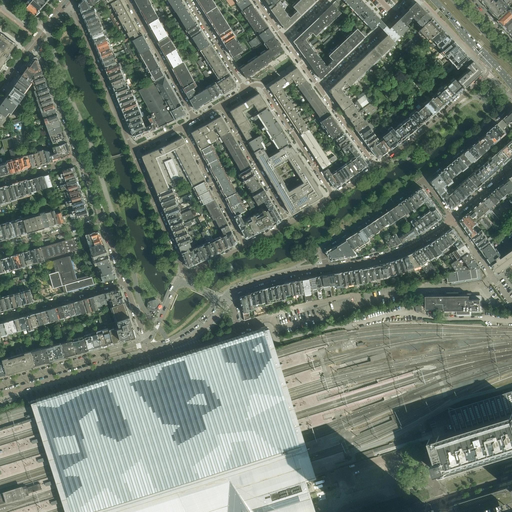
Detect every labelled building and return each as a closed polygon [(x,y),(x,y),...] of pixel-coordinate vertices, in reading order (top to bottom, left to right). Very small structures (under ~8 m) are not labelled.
[(43,6),(36,0),(29,0),(28,1),(31,3),(30,3),(39,11),(43,6)] [(90,8),(85,0),(81,0),(79,3),(78,3),(78,5),(79,5),(79,6),(82,12),(90,9),(90,8)] [(137,30),(132,20),(120,0),(116,0),(110,3),(129,38),(126,40),(124,41),(125,42),(134,37),(134,38),(142,34),(140,35),(139,33),(137,30)] [(147,0),(142,0),(136,4),(140,11),(151,5),(150,3),(151,3),(149,0),(148,0),(147,0)] [(186,6),(181,0),(167,0),(175,12),(186,6)] [(214,2),(212,0),(196,0),(202,10),(214,2)] [(239,0),(236,3),(242,11),(252,4),(249,0),(239,0)] [(279,1),(280,0),(263,0),(268,7),(270,10),(279,1)] [(308,8),(299,0),(298,0),(296,2),(304,11),(308,8)] [(315,1),(313,0),(299,0),(308,8),(315,1)] [(363,2),(361,0),(356,0),(349,6),(354,11),(363,2)] [(509,6),(511,3),(511,2),(509,0),(483,0),(486,3),(490,8),(489,9),(493,13),(494,13),(497,16),(496,17),(499,19),(509,9),(511,8),(509,6)] [(31,3),(28,1),(27,2),(26,3),(27,4),(24,7),(30,12),(35,16),(39,11),(30,3),(31,3)] [(291,17),(288,13),(285,9),(288,6),(285,3),(282,6),(282,5),(279,1),(270,10),(282,25),(291,17)] [(222,15),(218,9),(214,2),(202,10),(211,23),(222,15)] [(286,29),(304,11),(296,2),(292,6),(296,10),(294,12),(294,13),(291,17),(282,25),(285,30),(286,29)] [(368,6),(363,2),(354,11),(358,15),(368,6)] [(412,17),(421,7),(416,2),(399,19),(409,28),(406,25),(411,21),(410,20),(413,17),(412,17)] [(252,4),(242,11),(241,12),(242,11),(243,13),(242,14),(243,15),(244,15),(255,8),(252,4)] [(334,20),(341,13),(332,4),(325,11),(334,20)] [(151,5),(140,11),(148,24),(158,18),(151,5)] [(186,6),(175,12),(181,20),(191,14),(186,6)] [(372,11),(368,6),(358,15),(362,20),(372,11)] [(416,21),(426,12),(421,7),(412,17),(413,17),(416,21)] [(84,18),(96,13),(97,13),(95,8),(93,8),(90,9),(82,12),(83,16),(82,16),(83,18),(84,18)] [(255,8),(244,15),(246,17),(245,18),(246,19),(247,19),(257,12),(255,8)] [(504,26),(511,18),(511,12),(510,10),(509,9),(499,19),(498,20),(504,26)] [(327,26),(334,20),(325,11),(318,17),(327,26)] [(376,15),(372,11),(362,20),(367,25),(376,15)] [(257,12),(247,19),(249,21),(248,22),(249,24),(250,23),(260,16),(257,12)] [(420,27),(430,17),(426,12),(416,21),(419,24),(418,25),(420,27)] [(86,23),(98,18),(96,13),(84,18),(86,23)] [(196,23),(191,14),(181,20),(180,21),(181,24),(182,23),(186,29),(196,23)] [(230,28),(226,21),(222,15),(211,23),(219,35),(229,29),(230,28)] [(382,21),(376,15),(367,25),(372,30),(378,24),(382,28),(385,32),(389,28),(385,24),(382,21)] [(260,16),(250,23),(251,25),(250,26),(252,27),(253,27),(263,19),(260,16)] [(88,27),(100,22),(102,21),(101,17),(98,18),(86,23),(88,27)] [(318,17),(308,27),(312,32),(315,35),(316,36),(327,26),(318,17)] [(158,18),(148,24),(150,29),(160,23),(158,18)] [(429,40),(430,39),(442,29),(432,18),(420,29),(418,30),(418,32),(421,35),(423,35),(423,34),(428,40),(429,40)] [(255,31),(266,23),(263,19),(253,27),(254,29),(253,29),(254,31),(255,31)] [(399,19),(395,22),(405,32),(409,28),(399,19)] [(90,32),(102,26),(100,22),(88,27),(90,32)] [(395,22),(391,27),(400,37),(405,32),(395,22)] [(168,36),(163,27),(162,27),(160,23),(150,29),(157,42),(168,36)] [(187,35),(199,27),(196,23),(186,29),(178,34),(180,38),(187,35)] [(259,35),(269,28),(266,23),(255,31),(257,33),(256,33),(258,35),(259,35)] [(91,36),(104,31),(102,26),(90,32),(91,36)] [(192,38),(202,31),(199,27),(187,35),(180,38),(181,40),(183,43),(185,42),(190,39),(188,36),(190,35),(192,38)] [(308,27),(294,40),(293,41),(295,45),(306,38),(307,36),(308,37),(309,36),(309,35),(311,33),(314,36),(315,35),(312,32),(308,27)] [(385,32),(388,34),(395,42),(400,37),(391,27),(389,28),(385,32)] [(221,39),(233,32),(230,28),(229,29),(219,35),(221,39)] [(269,28),(259,35),(264,43),(265,43),(274,37),(275,36),(269,28)] [(365,37),(360,32),(356,28),(352,31),(361,40),(365,37)] [(435,46),(448,35),(442,29),(430,39),(433,42),(429,46),(432,48),(435,46)] [(93,41),(106,35),(104,31),(91,36),(93,41)] [(202,31),(192,38),(200,51),(210,44),(202,31)] [(361,40),(352,31),(342,41),(350,50),(361,40)] [(224,43),(234,37),(235,37),(238,35),(237,33),(235,35),(233,32),(221,39),(224,43)] [(329,33),(322,40),(324,42),(331,35),(329,33)] [(0,67),(16,46),(6,38),(5,40),(3,38),(4,37),(0,34),(0,67)] [(383,56),(396,43),(395,42),(388,34),(374,47),(383,56)] [(95,46),(109,40),(108,38),(107,38),(106,35),(93,41),(95,46)] [(135,45),(145,40),(142,35),(133,41),(135,45)] [(425,43),(420,37),(418,39),(415,35),(402,48),(409,56),(425,43)] [(442,51),(454,42),(454,41),(450,38),(451,38),(448,35),(435,46),(438,50),(440,49),(442,51)] [(160,46),(169,41),(170,40),(171,40),(168,36),(157,42),(160,46)] [(325,46),(334,38),(332,36),(323,44),(325,46)] [(243,49),(241,45),(238,41),(237,41),(236,38),(235,37),(234,37),(224,43),(232,56),(238,52),(243,49)] [(262,45),(257,37),(249,43),(253,49),(255,48),(256,48),(262,45)] [(283,50),(280,45),(281,45),(281,44),(278,41),(277,40),(277,41),(274,37),(265,43),(269,49),(274,56),(283,50)] [(311,45),(309,43),(306,38),(295,45),(304,57),(315,50),(312,46),(311,45)] [(109,40),(95,46),(97,50),(110,45),(111,45),(109,40)] [(145,40),(135,45),(137,49),(147,44),(145,40)] [(162,51),(172,45),(173,44),(171,40),(170,40),(169,41),(160,46),(162,51)] [(340,60),(350,50),(342,41),(331,51),(340,60)] [(470,58),(465,53),(454,42),(442,51),(442,52),(452,63),(457,68),(459,67),(470,58)] [(130,45),(128,43),(126,44),(133,58),(135,57),(129,46),(130,45)] [(140,54),(150,49),(147,44),(137,49),(140,54)] [(165,56),(174,50),(176,49),(176,48),(174,44),(173,44),(172,45),(162,51),(165,56)] [(216,54),(213,49),(210,44),(200,51),(206,60),(216,54)] [(110,45),(97,50),(99,55),(112,50),(113,49),(112,47),(111,48),(110,45)] [(374,47),(367,54),(376,63),(383,56),(374,47)] [(142,58),(152,53),(150,49),(140,54),(142,58)] [(180,57),(177,53),(176,51),(177,50),(176,49),(174,50),(165,56),(170,64),(180,57)] [(269,49),(253,60),(259,69),(263,66),(263,67),(264,67),(268,65),(268,64),(268,63),(272,60),(270,58),(274,56),(269,49)] [(112,50),(99,55),(101,60),(114,55),(112,50)] [(323,62),(318,56),(315,50),(304,57),(313,69),(323,62)] [(340,60),(331,51),(328,54),(331,58),(336,64),(340,60)] [(242,57),(238,52),(232,56),(235,61),(242,57)] [(145,63),(155,57),(152,53),(142,58),(145,63)] [(222,63),(219,59),(216,54),(206,60),(212,69),(222,63)] [(362,76),(376,63),(367,54),(353,67),(362,76)] [(114,55),(101,60),(103,64),(116,59),(114,55)] [(42,71),(37,58),(35,57),(28,67),(35,73),(42,71)] [(147,67),(157,62),(155,57),(145,63),(147,67)] [(180,57),(170,64),(176,76),(187,70),(185,65),(184,66),(180,57)] [(328,71),(336,64),(331,58),(329,61),(328,60),(326,62),(325,61),(323,62),(326,66),(325,67),(328,71)] [(470,58),(459,67),(462,70),(466,67),(466,66),(472,61),(470,58)] [(116,59),(103,64),(105,69),(118,64),(116,59)] [(253,60),(240,69),(246,78),(250,75),(251,75),(251,76),(255,73),(255,72),(259,69),(253,60)] [(473,62),(472,61),(466,66),(466,67),(469,70),(457,80),(464,88),(464,87),(482,71),(473,61),(473,62)] [(157,62),(147,67),(150,71),(159,66),(157,62)] [(328,71),(325,67),(326,66),(323,62),(313,69),(319,78),(320,79),(321,78),(328,71)] [(118,64),(105,69),(107,74),(122,68),(120,63),(118,64)] [(228,72),(225,67),(222,63),(212,69),(218,78),(216,79),(217,79),(228,72)] [(159,66),(150,71),(152,76),(162,70),(159,66)] [(31,78),(33,74),(35,73),(28,67),(22,75),(31,82),(32,80),(31,78)] [(297,67),(286,76),(284,77),(285,78),(284,79),(288,85),(294,81),(298,87),(306,81),(306,80),(302,74),(301,72),(297,67)] [(362,76),(353,67),(343,77),(349,84),(351,86),(362,76)] [(122,68),(107,74),(109,79),(125,74),(122,68)] [(162,70),(152,76),(154,80),(164,75),(162,70)] [(187,70),(176,76),(183,88),(194,81),(187,70)] [(44,77),(42,71),(35,73),(33,74),(35,79),(44,77)] [(236,84),(233,81),(233,80),(232,79),(232,78),(229,74),(228,72),(217,79),(218,81),(215,83),(223,94),(235,87),(236,84)] [(125,74),(109,79),(112,85),(126,79),(125,76),(126,75),(125,74)] [(31,82),(22,75),(18,81),(27,88),(28,87),(29,88),(33,83),(31,82)] [(181,105),(165,76),(155,81),(170,110),(181,105)] [(46,82),(44,77),(35,79),(33,80),(32,80),(31,82),(33,83),(35,82),(36,85),(46,82)] [(342,87),(345,85),(346,86),(349,84),(343,77),(329,90),(328,91),(331,94),(342,87)] [(309,129),(295,108),(282,89),(288,85),(284,79),(283,79),(282,78),(269,87),(292,122),(296,129),(300,135),(309,129)] [(114,90),(128,84),(126,79),(112,85),(114,90)] [(447,85),(455,95),(463,88),(454,79),(447,85)] [(18,81),(14,86),(24,93),(27,88),(18,81)] [(170,110),(155,81),(138,90),(153,116),(159,127),(175,120),(170,110)] [(194,81),(183,88),(185,93),(192,89),(196,86),(194,81)] [(330,114),(306,81),(298,87),(319,116),(313,120),(316,124),(330,114)] [(36,85),(33,86),(35,91),(37,90),(37,91),(47,87),(46,82),(36,85)] [(223,94),(215,83),(215,82),(212,84),(209,85),(217,97),(223,94)] [(116,95),(130,90),(129,88),(132,87),(130,83),(128,84),(114,90),(116,95)] [(455,95),(447,85),(446,84),(442,87),(442,86),(437,90),(438,91),(435,93),(437,96),(444,105),(455,95)] [(217,97),(209,85),(206,88),(206,89),(213,100),(217,97)] [(25,94),(24,93),(14,86),(6,97),(17,105),(25,94)] [(37,90),(35,91),(34,91),(36,97),(39,96),(49,93),(47,87),(37,91),(37,90)] [(348,95),(346,92),(342,87),(331,94),(337,102),(348,95)] [(130,90),(116,95),(118,101),(132,95),(131,92),(133,91),(132,89),(130,90)] [(200,107),(191,95),(193,93),(194,92),(192,89),(185,93),(194,109),(196,109),(200,107)] [(213,100),(206,89),(201,92),(208,102),(213,100)] [(349,119),(373,101),(365,91),(357,97),(359,99),(352,104),(343,110),(349,119)] [(208,102),(201,92),(197,94),(204,105),(208,102)] [(49,93),(39,96),(36,97),(38,102),(41,101),(41,102),(51,98),(49,93)] [(204,105),(197,94),(195,96),(193,93),(191,95),(200,107),(204,105)] [(252,118),(268,108),(268,107),(265,103),(259,93),(246,101),(244,102),(239,105),(230,111),(238,126),(249,120),(251,119),(252,118)] [(134,94),(132,95),(118,101),(121,106),(134,100),(133,97),(135,96),(134,94)] [(352,104),(351,101),(352,101),(348,95),(337,102),(343,110),(352,104)] [(444,105),(437,96),(434,98),(433,97),(431,99),(439,109),(444,105)] [(17,105),(6,97),(2,104),(13,111),(17,105)] [(41,101),(38,102),(40,107),(42,106),(43,107),(53,103),(51,98),(41,102),(41,101)] [(439,109),(431,99),(427,102),(435,112),(439,109)] [(134,100),(121,106),(123,111),(137,106),(135,102),(137,102),(136,100),(134,100)] [(366,118),(369,116),(378,109),(373,101),(349,119),(354,127),(365,119),(366,118)] [(435,112),(427,102),(424,105),(424,106),(432,115),(435,112)] [(42,106),(40,107),(42,112),(44,111),(45,112),(55,108),(53,103),(43,107),(42,106)] [(13,111),(2,104),(0,106),(0,112),(6,117),(8,118),(13,111)] [(137,106),(123,111),(125,117),(139,111),(138,108),(139,107),(138,105),(137,106)] [(170,110),(175,120),(185,115),(186,113),(181,105),(170,110)] [(432,115),(424,106),(416,112),(425,121),(432,115)] [(44,111),(42,112),(44,118),(46,117),(46,118),(57,114),(55,108),(45,112),(44,111)] [(268,108),(252,118),(254,121),(260,118),(266,126),(261,128),(262,130),(265,129),(266,131),(267,130),(279,148),(281,147),(282,148),(290,143),(284,133),(281,129),(279,126),(279,125),(277,121),(274,117),(268,108)] [(141,110),(139,111),(125,117),(127,122),(139,117),(141,117),(140,113),(142,113),(141,110)] [(503,129),(509,124),(511,121),(511,110),(504,118),(503,119),(498,124),(503,129)] [(425,121),(416,112),(409,118),(417,128),(425,121)] [(46,117),(44,118),(46,124),(48,123),(59,120),(57,114),(46,118),(46,117)] [(159,127),(153,116),(150,117),(149,115),(146,116),(152,125),(154,130),(159,127)] [(320,126),(321,128),(334,119),(331,115),(320,122),(322,125),(320,126)] [(230,131),(222,118),(221,116),(207,124),(208,126),(206,126),(206,127),(205,125),(191,133),(200,149),(215,141),(215,140),(230,131)] [(139,117),(127,122),(130,128),(141,123),(139,117)] [(417,128),(409,118),(408,117),(401,123),(402,124),(410,134),(417,128)] [(357,131),(368,124),(370,122),(366,118),(365,119),(354,127),(357,131)] [(326,130),(337,123),(334,119),(321,128),(323,129),(325,128),(326,130)] [(48,123),(46,124),(48,129),(50,128),(51,129),(61,125),(59,120),(48,123)] [(249,120),(238,126),(248,143),(253,139),(251,136),(253,135),(250,131),(254,129),(249,120)] [(373,131),(377,128),(372,121),(370,122),(368,124),(357,131),(363,138),(373,131)] [(141,123),(130,128),(132,133),(144,129),(141,123)] [(337,123),(326,130),(328,133),(326,134),(327,136),(340,127),(337,123)] [(402,124),(401,123),(393,130),(402,140),(410,134),(402,124)] [(506,132),(503,129),(498,124),(493,128),(502,138),(504,136),(503,135),(506,132)] [(50,128),(48,129),(50,135),(52,134),(53,135),(63,131),(61,125),(51,129),(50,128)] [(136,138),(149,132),(154,130),(152,125),(144,129),(132,133),(134,138),(136,138)] [(340,127),(327,136),(328,137),(330,136),(332,138),(334,137),(343,131),(340,127)] [(402,140),(393,130),(391,127),(388,129),(389,131),(396,140),(398,143),(402,140)] [(493,128),(488,133),(496,141),(499,139),(500,140),(502,138),(493,128)] [(328,159),(309,129),(300,135),(322,169),(337,160),(334,155),(328,159)] [(18,158),(16,151),(16,150),(15,148),(16,148),(13,138),(12,138),(10,131),(0,134),(5,151),(9,150),(12,161),(15,171),(21,170),(18,158)] [(52,134),(50,135),(54,146),(56,145),(57,146),(67,143),(63,131),(53,135),(52,134)] [(343,131),(334,137),(337,141),(346,135),(343,131)] [(373,131),(363,138),(365,142),(376,135),(373,131)] [(396,140),(389,131),(382,136),(385,140),(391,148),(398,143),(396,140)] [(251,167),(230,132),(215,141),(218,145),(224,142),(242,173),(251,167)] [(488,133),(483,137),(491,145),(493,143),(495,144),(497,143),(496,141),(488,133)] [(337,147),(349,139),(346,135),(337,141),(334,143),(337,147)] [(376,135),(365,142),(368,146),(374,142),(376,140),(378,139),(376,135)] [(253,139),(248,143),(250,146),(252,149),(253,152),(260,148),(261,149),(263,148),(264,148),(261,142),(262,141),(261,140),(260,137),(259,136),(253,139)] [(382,136),(380,137),(381,139),(379,140),(387,152),(391,148),(385,140),(382,136)] [(204,179),(194,160),(182,137),(162,148),(159,149),(160,151),(162,154),(165,153),(167,152),(168,153),(171,151),(171,150),(174,148),(193,185),(204,179)] [(483,137),(480,140),(488,150),(490,149),(488,147),(491,145),(483,137)] [(344,149),(352,143),(349,139),(337,147),(339,149),(341,147),(343,150),(344,149)] [(379,140),(377,142),(376,140),(374,142),(383,155),(387,152),(379,140)] [(480,140),(475,144),(482,154),(483,154),(488,150),(480,140)] [(383,155),(374,142),(368,146),(376,157),(378,158),(383,155)] [(70,149),(67,143),(57,146),(56,145),(54,146),(52,147),(53,150),(55,150),(56,154),(70,149)] [(297,155),(298,154),(296,152),(292,146),(290,143),(282,148),(281,147),(279,148),(280,149),(268,156),(264,150),(263,148),(261,149),(260,148),(253,152),(256,156),(255,156),(256,158),(257,158),(263,168),(262,168),(263,170),(264,170),(270,180),(269,180),(270,182),(271,182),(277,192),(276,192),(277,194),(278,194),(284,204),(283,204),(284,206),(285,206),(290,214),(292,215),(323,197),(323,195),(312,178),(313,177),(311,175),(311,176),(305,166),(304,164),(303,164),(297,155)] [(352,143),(344,149),(346,151),(344,152),(346,155),(347,155),(352,152),(356,149),(352,143)] [(202,155),(213,149),(215,148),(213,144),(200,150),(202,155)] [(482,154),(475,144),(470,148),(478,158),(479,158),(481,157),(480,156),(482,154)] [(511,157),(511,149),(508,144),(502,149),(511,159),(511,157)] [(58,159),(56,154),(55,150),(53,150),(52,147),(50,148),(51,151),(49,152),(52,161),(58,159)] [(478,158),(470,148),(466,152),(474,161),(478,158)] [(70,149),(56,154),(58,159),(70,156),(71,154),(70,149)] [(160,155),(159,152),(158,149),(142,156),(157,194),(169,189),(155,157),(160,155)] [(205,160),(216,154),(213,149),(202,155),(205,160)] [(356,149),(352,152),(355,157),(356,157),(360,154),(356,149)] [(511,159),(502,149),(497,153),(506,163),(511,159)] [(47,162),(43,151),(38,153),(39,154),(42,164),(47,162)] [(52,161),(49,152),(49,151),(43,151),(47,162),(52,161)] [(364,168),(356,157),(355,157),(352,152),(347,155),(349,157),(352,161),(359,171),(364,168)] [(462,154),(462,155),(461,156),(469,165),(474,161),(466,152),(465,153),(464,153),(462,154)] [(506,163),(497,153),(493,156),(502,167),(506,163)] [(39,154),(33,155),(36,165),(42,164),(39,154)] [(207,163),(217,158),(218,158),(216,154),(205,160),(207,163)] [(367,164),(360,154),(356,157),(364,168),(366,166),(367,164)] [(33,155),(28,157),(31,167),(36,165),(33,155)] [(23,156),(18,158),(21,170),(26,168),(23,156)] [(461,156),(457,160),(464,169),(469,165),(461,156)] [(352,161),(349,157),(346,159),(348,162),(346,164),(354,175),(359,171),(352,161)] [(493,157),(488,161),(496,171),(501,167),(493,157)] [(209,168),(220,163),(217,158),(207,163),(209,168)] [(165,162),(172,180),(179,177),(172,159),(165,162)] [(6,161),(7,162),(10,173),(15,171),(12,161),(9,162),(9,160),(6,161)] [(457,160),(451,164),(459,174),(464,169),(457,160)] [(496,171),(488,161),(484,165),(492,175),(496,171)] [(7,162),(1,164),(4,174),(10,173),(7,162)] [(212,172),(222,167),(220,163),(209,168),(212,172)] [(354,175),(346,164),(341,168),(349,178),(354,175)] [(459,174),(451,164),(446,169),(453,178),(459,174)] [(492,175),(484,165),(479,169),(488,179),(492,175)] [(75,173),(74,171),(75,170),(74,167),(73,167),(62,170),(63,173),(60,174),(61,176),(58,177),(75,173)] [(214,177),(225,171),(224,169),(223,167),(222,167),(212,172),(214,177)] [(243,178),(253,172),(251,167),(242,173),(238,175),(239,177),(241,176),(243,178)] [(323,171),(327,177),(332,175),(328,168),(323,171)] [(349,178),(341,168),(337,171),(344,182),(349,178)] [(453,178),(446,169),(440,173),(448,185),(449,186),(454,182),(452,179),(453,178)] [(488,179),(479,169),(475,172),(475,173),(483,183),(488,179)] [(216,181),(227,175),(226,173),(225,171),(214,177),(216,181)] [(344,182),(337,171),(332,175),(339,185),(344,182)] [(253,172),(243,178),(244,180),(242,182),(243,183),(256,176),(253,172)] [(475,172),(473,173),(474,174),(471,177),(479,186),(483,183),(475,173),(475,172)] [(75,173),(58,177),(58,180),(60,179),(61,182),(66,181),(77,178),(77,175),(75,175),(75,173)] [(448,185),(440,173),(432,180),(432,181),(442,194),(442,195),(447,190),(448,190),(446,187),(448,185)] [(49,174),(43,176),(46,186),(47,187),(53,185),(52,182),(51,182),(49,174)] [(218,185),(229,179),(227,175),(216,181),(218,185)] [(339,185),(332,175),(327,177),(334,187),(336,187),(339,185)] [(43,176),(38,177),(41,188),(46,186),(43,176)] [(264,189),(256,176),(243,183),(243,184),(245,183),(246,184),(251,193),(253,196),(264,189)] [(479,186),(471,177),(470,176),(466,180),(475,190),(479,186)] [(38,177),(32,179),(36,189),(41,188),(38,177)] [(77,178),(66,181),(61,182),(60,182),(61,185),(57,187),(57,189),(61,188),(78,183),(77,181),(78,180),(77,178)] [(32,179),(27,180),(32,194),(34,193),(33,191),(36,190),(36,189),(32,179)] [(220,189),(231,184),(229,179),(218,185),(220,189)] [(27,180),(23,182),(26,193),(29,192),(29,195),(32,194),(27,180)] [(475,190),(466,180),(461,184),(470,194),(475,190)] [(196,192),(207,186),(205,181),(193,187),(196,192)] [(511,188),(506,181),(501,185),(508,193),(509,194),(511,191),(511,188)] [(23,182),(18,183),(22,197),(24,196),(23,194),(26,193),(23,182)] [(18,183),(13,184),(16,196),(19,195),(20,197),(22,197),(18,183)] [(78,183),(61,188),(62,190),(66,189),(67,192),(69,191),(80,188),(81,187),(80,185),(79,184),(78,183)] [(13,184),(7,186),(11,200),(14,199),(15,200),(17,199),(16,196),(13,184)] [(235,192),(234,190),(232,186),(231,184),(220,189),(225,198),(235,192)] [(470,194),(461,184),(457,188),(465,198),(470,194)] [(501,185),(497,189),(506,198),(507,197),(506,195),(508,193),(501,185)] [(7,186),(1,188),(5,201),(9,200),(9,201),(11,201),(11,200),(7,186)] [(198,196),(210,190),(207,186),(196,192),(198,196)] [(69,191),(67,192),(66,192),(67,195),(68,194),(69,197),(71,197),(83,194),(82,191),(81,191),(80,188),(69,191)] [(169,189),(157,194),(160,199),(175,193),(173,188),(169,189)] [(421,188),(417,191),(424,201),(429,197),(423,189),(421,188)] [(461,202),(454,192),(453,191),(450,188),(448,190),(447,190),(449,193),(451,196),(457,205),(461,202)] [(465,198),(457,188),(453,191),(454,192),(461,202),(465,198)] [(269,198),(264,189),(253,196),(249,197),(250,199),(247,200),(251,208),(257,205),(261,203),(269,198)] [(497,189),(493,193),(500,201),(503,198),(504,200),(506,198),(497,189)] [(200,200),(212,194),(210,190),(198,196),(200,200)] [(451,196),(449,193),(447,190),(442,195),(446,201),(451,196)] [(417,191),(412,195),(420,205),(425,202),(424,201),(417,191)] [(227,202),(238,197),(236,192),(235,192),(225,198),(227,202)] [(175,193),(160,199),(162,205),(174,201),(177,199),(175,193)] [(493,193),(488,196),(495,205),(500,201),(493,193)] [(83,194),(71,197),(69,197),(70,200),(66,202),(66,204),(83,199),(83,197),(83,196),(83,194)] [(203,205),(205,204),(214,199),(212,194),(200,200),(203,205)] [(412,195),(407,198),(415,209),(420,205),(412,195)] [(451,196),(446,201),(451,208),(453,208),(457,205),(451,196)] [(488,196),(483,201),(492,210),(496,206),(495,205),(488,196)] [(229,207),(240,201),(238,197),(227,202),(229,207)] [(433,203),(429,197),(424,201),(425,202),(428,206),(433,203)] [(269,198),(261,203),(261,204),(264,203),(268,208),(273,205),(269,198)] [(407,198),(403,201),(411,212),(413,210),(415,213),(417,211),(415,209),(407,198)] [(83,199),(66,204),(67,206),(72,205),(73,208),(86,204),(85,201),(84,201),(83,199)] [(228,225),(214,199),(205,204),(213,220),(215,219),(220,229),(221,229),(228,225)] [(174,201),(162,205),(165,211),(177,206),(174,201)] [(244,205),(243,203),(242,201),(241,201),(240,201),(229,207),(232,211),(244,205)] [(403,201),(399,204),(409,217),(410,216),(408,213),(411,212),(403,201)] [(483,201),(479,204),(486,212),(488,211),(489,212),(496,219),(498,217),(492,210),(483,201)] [(437,208),(433,203),(428,206),(431,211),(432,212),(437,208)] [(87,209),(86,208),(87,207),(86,204),(73,208),(74,210),(71,211),(71,214),(87,209)] [(394,208),(401,218),(402,220),(404,218),(405,220),(409,217),(399,204),(394,208)] [(479,204),(474,208),(482,218),(490,227),(492,225),(485,216),(484,214),(486,212),(479,204)] [(246,210),(246,209),(244,205),(232,211),(234,216),(240,212),(241,213),(246,210)] [(281,219),(273,205),(268,208),(269,211),(276,223),(280,221),(281,219)] [(177,206),(165,211),(167,217),(179,212),(177,206)] [(56,214),(55,211),(54,208),(51,208),(52,210),(50,210),(50,211),(54,225),(58,224),(56,214)] [(394,208),(389,211),(396,222),(397,223),(399,222),(398,220),(401,218),(394,208)] [(443,216),(437,208),(432,212),(438,221),(442,218),(443,216)] [(490,227),(482,218),(474,208),(469,213),(476,221),(478,219),(480,220),(487,229),(490,227)] [(89,214),(88,212),(87,211),(87,209),(71,214),(70,214),(70,216),(75,215),(76,218),(89,215),(89,214)] [(272,225),(264,211),(264,209),(262,210),(263,212),(259,214),(266,228),(272,225)] [(170,223),(193,214),(191,210),(180,214),(179,212),(167,217),(170,223)] [(276,223),(269,211),(267,212),(266,210),(264,211),(272,225),(276,223)] [(54,225),(50,211),(47,212),(47,211),(45,212),(49,226),(54,225)] [(384,215),(391,225),(392,227),(394,225),(393,224),(396,222),(389,211),(384,215)] [(438,221),(432,212),(431,211),(426,215),(434,224),(438,221)] [(49,226),(45,212),(43,212),(43,213),(40,214),(44,228),(49,226)] [(64,222),(62,216),(62,214),(61,212),(56,214),(58,224),(64,222)] [(242,215),(241,213),(240,212),(234,216),(240,227),(245,224),(244,221),(247,220),(244,213),(242,215)] [(469,213),(465,216),(473,226),(478,222),(476,221),(469,213)] [(35,216),(39,229),(44,228),(40,214),(35,216)] [(183,221),(193,217),(194,217),(193,214),(170,223),(172,229),(185,224),(184,223),(184,222),(183,221)] [(266,228),(259,214),(256,216),(255,214),(253,215),(261,231),(266,228)] [(261,231),(253,215),(250,217),(251,218),(248,220),(255,234),(261,231)] [(384,215),(379,219),(386,229),(391,225),(384,215)] [(434,224),(426,215),(422,218),(429,228),(434,224)] [(35,216),(29,218),(33,231),(39,229),(35,216)] [(429,228),(422,218),(420,216),(418,217),(419,218),(416,220),(424,231),(429,228)] [(465,216),(461,220),(461,222),(472,237),(481,230),(476,225),(474,227),(473,226),(465,216)] [(29,218),(23,219),(27,233),(33,231),(29,218)] [(17,219),(18,221),(21,234),(27,233),(23,219),(20,220),(19,219),(17,219)] [(255,234),(248,220),(247,219),(247,220),(244,221),(245,224),(247,229),(250,236),(255,234)] [(379,219),(374,221),(381,232),(386,229),(379,219)] [(11,221),(12,222),(15,236),(21,234),(18,221),(14,222),(14,220),(11,221)] [(424,231),(416,220),(414,221),(413,220),(412,222),(415,226),(420,233),(424,231)] [(187,230),(186,227),(192,224),(191,221),(184,223),(185,224),(172,229),(174,235),(187,230)] [(374,221),(368,225),(375,235),(381,232),(374,221)] [(6,223),(6,224),(10,238),(15,236),(12,222),(8,223),(8,222),(6,223)] [(10,238),(6,224),(3,225),(2,224),(0,224),(1,225),(4,239),(10,238)] [(247,229),(245,224),(240,227),(245,237),(247,238),(250,236),(247,229)] [(228,225),(221,229),(222,232),(224,231),(226,234),(231,231),(228,225)] [(368,225),(363,229),(370,239),(375,235),(368,225)] [(420,233),(415,226),(407,232),(411,238),(416,236),(420,233)] [(363,229),(358,232),(365,244),(368,242),(367,241),(370,239),(363,229)] [(450,229),(446,232),(455,245),(457,249),(463,244),(452,230),(450,229)] [(475,241),(485,234),(482,229),(481,230),(472,237),(475,241)] [(177,241),(195,233),(194,230),(188,232),(187,230),(174,235),(177,241)] [(221,251),(215,239),(212,240),(207,230),(204,232),(215,254),(221,251)] [(97,231),(85,234),(88,241),(101,236),(99,232),(97,231)] [(232,246),(226,234),(224,231),(222,232),(224,235),(221,236),(227,248),(232,246)] [(236,242),(231,231),(226,234),(232,246),(236,244),(236,242)] [(215,254),(204,232),(201,233),(206,243),(203,245),(204,246),(209,257),(215,254)] [(358,232),(352,235),(360,247),(363,245),(364,247),(366,245),(365,244),(358,232)] [(407,232),(399,237),(402,243),(406,241),(408,240),(411,238),(407,232)] [(446,232),(442,235),(449,245),(451,244),(452,245),(453,246),(455,245),(446,232)] [(192,241),(191,239),(191,238),(196,236),(195,233),(177,241),(179,246),(189,242),(192,241)] [(397,234),(391,237),(396,245),(399,244),(402,243),(399,237),(398,236),(397,235),(397,234)] [(479,246),(489,239),(488,237),(485,234),(475,241),(479,246)] [(352,235),(347,239),(355,251),(358,249),(359,250),(361,249),(360,247),(352,235)] [(442,235),(438,238),(446,250),(448,249),(446,247),(449,245),(442,235)] [(101,236),(88,241),(90,247),(103,242),(101,236)] [(227,248),(221,236),(215,239),(221,251),(227,248)] [(386,241),(390,247),(395,246),(396,245),(391,237),(386,241)] [(491,237),(489,239),(479,246),(482,250),(492,243),(490,240),(492,239),(491,237)] [(76,279),(70,256),(67,256),(62,258),(55,260),(54,257),(78,250),(74,238),(41,247),(45,261),(46,263),(52,261),(55,272),(49,274),(53,288),(62,286),(64,293),(94,284),(92,277),(87,278),(86,276),(88,276),(88,275),(76,279)] [(438,238),(434,241),(441,251),(442,249),(444,251),(444,252),(446,250),(438,238)] [(347,239),(342,242),(352,257),(358,256),(355,251),(347,239)] [(503,248),(497,239),(494,241),(501,249),(503,248)] [(431,243),(426,246),(434,257),(436,259),(437,258),(435,256),(439,253),(441,255),(443,254),(442,252),(441,251),(434,241),(431,243)] [(103,242),(90,247),(92,253),(105,248),(103,242)] [(189,242),(179,246),(182,253),(187,250),(189,250),(188,248),(191,247),(189,242)] [(352,257),(342,242),(337,245),(346,258),(352,257)] [(496,249),(494,246),(495,245),(492,242),(492,243),(482,250),(488,258),(491,262),(496,258),(500,256),(501,255),(498,251),(496,249)] [(468,252),(466,248),(463,244),(457,249),(456,250),(449,255),(454,262),(461,257),(468,252)] [(209,257),(204,246),(203,245),(198,248),(204,259),(209,257)] [(346,258),(337,245),(328,251),(328,253),(332,260),(334,260),(346,258)] [(424,247),(420,249),(428,259),(431,257),(432,259),(434,257),(426,246),(424,247)] [(41,247),(35,249),(39,262),(45,261),(41,247)] [(105,248),(92,253),(94,259),(107,254),(105,248)] [(204,259),(198,248),(193,250),(193,251),(198,262),(204,259)] [(35,249),(29,251),(33,264),(39,262),(35,249)] [(433,266),(429,260),(428,259),(420,249),(411,253),(420,266),(421,267),(428,276),(439,274),(433,266)] [(193,265),(187,250),(182,253),(187,266),(189,267),(193,265)] [(198,262),(193,251),(190,252),(189,250),(187,250),(193,265),(198,262)] [(511,250),(501,258),(500,256),(496,258),(498,261),(492,265),(499,274),(511,264),(511,250)] [(23,252),(26,265),(27,266),(33,264),(29,251),(23,252)] [(23,252),(17,254),(21,266),(21,268),(24,267),(23,266),(26,265),(23,252)] [(462,267),(473,259),(468,252),(461,257),(454,262),(453,262),(457,267),(460,265),(462,267)] [(420,266),(411,253),(410,254),(408,255),(410,263),(411,263),(413,270),(417,269),(421,267),(420,266)] [(17,254),(12,256),(16,269),(18,269),(18,267),(21,266),(17,254)] [(107,254),(94,259),(96,265),(97,264),(110,260),(107,254)] [(410,263),(408,255),(403,257),(407,271),(409,271),(413,270),(411,263),(410,263)] [(12,256),(7,257),(10,269),(13,268),(13,270),(16,269),(12,256)] [(7,257),(1,259),(4,270),(8,270),(8,271),(10,271),(10,269),(7,257)] [(401,258),(398,259),(401,273),(407,271),(403,257),(401,258)] [(395,260),(393,261),(392,261),(395,275),(401,273),(398,259),(395,260)] [(480,267),(473,259),(462,267),(460,265),(457,267),(453,262),(450,264),(455,271),(479,268),(480,267)] [(110,260),(97,264),(97,267),(98,266),(99,270),(112,266),(110,260)] [(392,261),(386,263),(390,277),(395,275),(392,261)] [(386,263),(380,265),(383,277),(387,276),(387,278),(390,278),(390,277),(386,263)] [(380,265),(374,266),(376,278),(380,278),(380,279),(383,279),(383,277),(380,265)] [(112,266),(99,270),(100,274),(100,276),(101,276),(114,272),(112,266)] [(374,266),(368,268),(370,280),(374,279),(374,281),(377,280),(376,278),(374,266)] [(368,268),(361,269),(364,281),(368,281),(368,282),(370,282),(370,280),(368,268)] [(479,268),(455,271),(446,273),(447,283),(451,282),(451,285),(460,283),(479,280),(478,278),(481,277),(479,268)] [(361,269),(351,271),(354,285),(364,284),(364,281),(361,269)] [(351,271),(339,273),(342,286),(348,285),(348,286),(354,285),(351,271)] [(115,276),(114,272),(101,276),(103,282),(115,278),(115,276)] [(342,286),(339,273),(333,274),(335,285),(336,287),(339,286),(340,288),(342,287),(342,286)] [(335,285),(333,274),(327,275),(329,288),(331,297),(335,296),(333,287),(336,287),(335,285)] [(329,288),(327,275),(320,276),(322,286),(322,288),(326,287),(328,297),(331,297),(329,288)] [(322,286),(320,276),(314,277),(316,288),(316,289),(317,289),(317,290),(318,299),(322,298),(320,289),(322,289),(321,288),(322,288),(322,286)] [(314,277),(307,279),(309,291),(312,291),(312,289),(316,288),(314,277)] [(307,279),(302,280),(301,280),(304,293),(306,302),(312,301),(309,291),(307,279)] [(301,280),(295,281),(298,295),(304,293),(301,280)] [(295,281),(290,282),(289,282),(293,298),(295,297),(294,296),(298,295),(295,281)] [(289,282),(284,284),(283,284),(286,299),(293,298),(289,282)] [(283,284),(279,285),(278,285),(281,300),(282,301),(286,299),(283,284)] [(281,300),(278,285),(271,287),(267,288),(266,288),(269,302),(270,304),(271,304),(272,303),(271,302),(281,300)] [(269,302),(266,288),(264,289),(262,290),(265,305),(270,304),(269,302)] [(24,291),(25,292),(28,303),(33,301),(30,289),(24,291)] [(118,289),(109,292),(111,298),(112,300),(122,296),(120,290),(118,289)] [(265,305),(262,290),(259,290),(257,291),(250,293),(252,304),(254,304),(255,307),(265,305)] [(25,292),(19,294),(22,304),(28,303),(25,292)] [(425,309),(426,309),(444,309),(444,311),(458,311),(458,314),(470,314),(470,311),(483,310),(482,295),(472,295),(472,293),(459,294),(459,292),(447,292),(447,294),(425,294),(425,309)] [(107,303),(107,300),(104,293),(99,295),(102,303),(102,305),(105,304),(105,305),(107,305),(107,304),(107,303)] [(14,295),(9,297),(12,307),(18,306),(14,295)] [(102,303),(99,295),(94,296),(97,306),(98,310),(99,309),(98,307),(100,306),(102,306),(102,305),(102,303)] [(249,309),(246,295),(241,297),(240,299),(242,311),(249,309)] [(9,296),(4,298),(7,309),(12,307),(9,297),(9,296)] [(97,306),(94,296),(88,298),(92,310),(92,311),(92,312),(98,310),(97,306)] [(122,296),(112,300),(110,301),(112,307),(124,302),(122,296)] [(92,310),(88,298),(83,300),(86,311),(87,313),(92,311),(92,310)] [(156,299),(148,301),(147,307),(152,308),(152,309),(156,308),(156,307),(160,304),(156,299)] [(86,311),(83,300),(77,301),(81,313),(86,311)] [(77,301),(71,303),(74,314),(75,315),(81,313),(77,301)] [(133,328),(130,317),(124,302),(112,307),(117,321),(112,323),(107,310),(99,313),(100,318),(99,318),(101,325),(106,323),(108,328),(109,329),(113,343),(135,337),(133,328)] [(71,303),(66,304),(69,315),(74,314),(71,303)] [(66,304),(61,306),(64,317),(69,315),(66,304)] [(61,306),(55,307),(59,318),(64,317),(61,306)] [(55,307),(50,309),(53,320),(59,318),(55,307)] [(50,309),(45,311),(48,321),(53,320),(50,309)] [(45,311),(40,312),(43,323),(48,321),(45,311)] [(40,312),(34,314),(38,325),(43,323),(40,312)] [(34,314),(29,315),(32,326),(38,325),(34,314)] [(29,315),(24,317),(27,328),(27,330),(33,328),(32,326),(29,315)] [(24,317),(18,318),(22,329),(27,328),(24,317)] [(18,318),(13,320),(16,331),(22,329),(18,318)] [(13,320),(8,321),(11,332),(16,331),(13,320)] [(8,321),(3,323),(6,334),(11,332),(8,321)] [(314,511),(313,507),(309,496),(305,481),(315,478),(314,474),(307,449),(275,349),(269,330),(268,328),(263,329),(149,365),(138,369),(104,380),(35,402),(31,403),(32,405),(65,511),(314,511)] [(109,329),(108,328),(96,332),(97,334),(100,347),(113,343),(109,329)] [(97,334),(96,332),(90,333),(94,348),(100,347),(97,334)] [(87,336),(84,338),(87,350),(94,348),(90,333),(86,334),(87,336)] [(77,340),(71,342),(74,354),(87,350),(84,338),(83,336),(77,338),(77,340)] [(69,356),(65,343),(63,337),(59,339),(60,342),(59,343),(63,357),(69,356)] [(74,354),(71,342),(70,341),(65,343),(69,356),(74,354)] [(63,357),(59,343),(54,344),(58,359),(63,357)] [(58,359),(54,344),(49,346),(54,360),(58,359)] [(54,360),(49,346),(45,347),(49,361),(54,360)] [(49,361),(45,347),(40,348),(44,363),(49,361)] [(44,363),(40,348),(35,350),(39,364),(44,363)] [(35,350),(30,351),(34,365),(39,364),(35,350)] [(30,351),(16,355),(20,369),(25,368),(25,367),(28,366),(29,365),(29,367),(34,365),(30,351)] [(2,359),(3,362),(6,374),(11,372),(11,371),(12,370),(15,370),(15,371),(20,369),(16,355),(2,359)] [(453,423),(455,432),(511,413),(511,391),(449,411),(453,423)] [(511,413),(455,432),(430,440),(432,446),(437,461),(432,462),(432,463),(435,472),(440,471),(440,472),(441,472),(443,471),(453,468),(511,449),(511,413)] [(26,486),(18,488),(21,497),(29,495),(28,493),(42,489),(40,483),(27,487),(26,486)] [(511,492),(509,484),(454,502),(457,511),(472,511),(511,499),(511,492)] [(18,488),(3,493),(6,502),(21,497),(18,488)]
